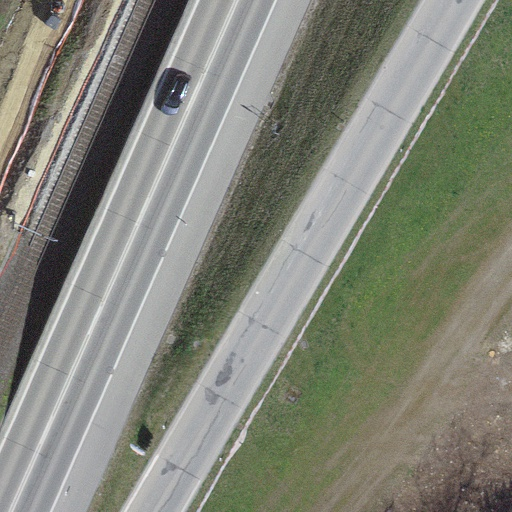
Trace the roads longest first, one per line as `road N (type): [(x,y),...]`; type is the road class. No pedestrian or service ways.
road 1 (primary): [(154,511),(453,0)]
road 2 (motorway): [(11,511),(234,0)]
